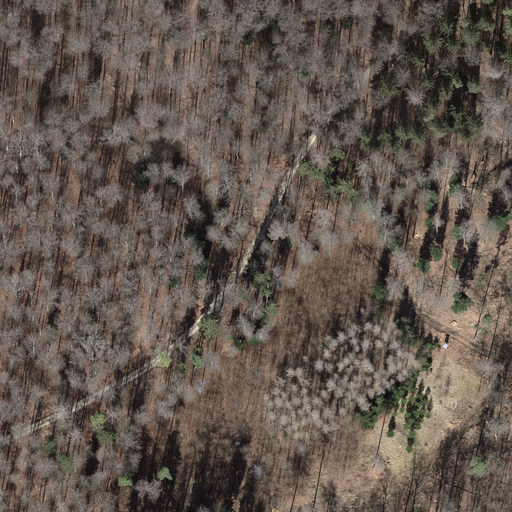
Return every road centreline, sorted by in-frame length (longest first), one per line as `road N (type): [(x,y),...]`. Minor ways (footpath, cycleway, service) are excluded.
road 1 (track): [(446,0),(316,127),(241,270),(190,331),(150,363),(0,440)]
road 2 (track): [(142,0),(198,125),(216,150),(281,196)]
